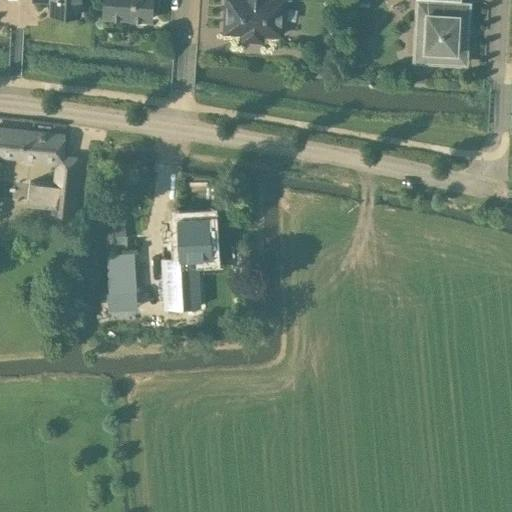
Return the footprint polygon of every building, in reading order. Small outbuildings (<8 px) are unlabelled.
[(51,13),(81,14),(81,0),(37,0),(52,1),(51,13)] [(105,0),(104,16),(152,19),(153,10),(157,8),(157,0),(105,0)] [(227,0),(225,31),(244,32),(244,38),(261,39),(262,33),(282,34),(284,0),(227,0)] [(441,60),(466,62),(466,52),(468,14),(469,4),(463,4),(463,3),(434,1),(433,0),(418,0),(417,28),(427,29),(426,49),(441,50),(441,60)] [(0,154),(23,157),(22,163),(53,166),(52,184),(29,182),(27,204),(51,206),(50,215),(79,216),(84,156),(62,154),(64,135),(0,128),(0,154)] [(160,257),(163,309),(202,306),(200,254),(197,255),(196,240),(211,239),(210,214),(178,216),(179,241),(180,255),(160,257)]
